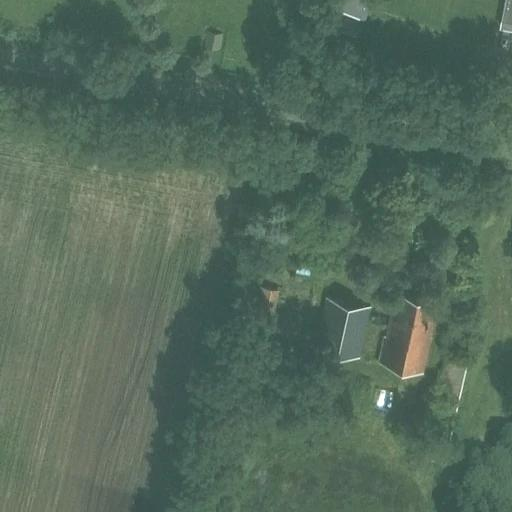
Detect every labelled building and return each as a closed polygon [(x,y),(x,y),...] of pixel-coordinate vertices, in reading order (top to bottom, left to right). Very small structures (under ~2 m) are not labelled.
[(511,0),(504,0),(503,11),(511,12),(511,0)] [(206,28),(202,45),(219,49),(223,32),(206,28)] [(267,237),(265,249),(288,253),(290,241),(267,237)] [(280,289),(256,284),(247,330),(270,336),(280,289)] [(438,300),(396,291),(381,360),(422,369),(438,300)] [(370,305),(327,296),(315,346),(360,356),(370,305)] [(468,356),(448,352),(438,403),(457,408),(468,356)] [(297,387),(313,390),(319,372),(302,368),(297,387)] [(453,429),(435,425),(429,459),(445,463),(453,429)]
